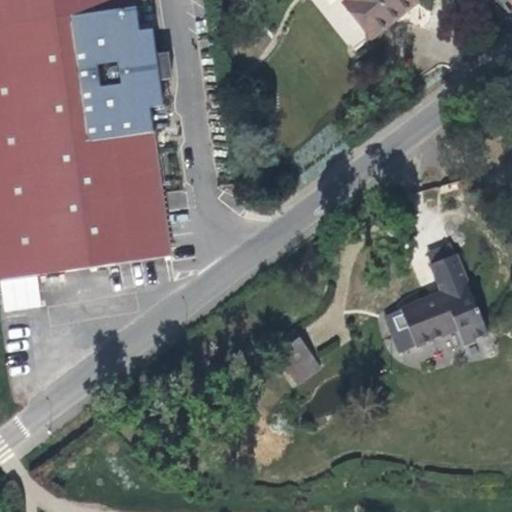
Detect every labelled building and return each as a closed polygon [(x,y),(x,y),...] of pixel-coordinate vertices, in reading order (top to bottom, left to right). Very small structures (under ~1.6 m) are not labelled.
[(0,0),(0,279),(1,284),(177,264),(161,106),(150,0),(0,0)] [(365,44),(414,8),(408,0),(340,0),(345,5),(339,10),(365,44)] [(481,0),(491,13),(509,0),(481,0)] [(380,292),(393,328),(450,309),(456,326),(481,317),(461,265),(380,292)] [(282,352),(305,335),(284,309),(260,324),(282,352)] [(312,344),(305,335),(282,352),(290,361),(312,344)]
